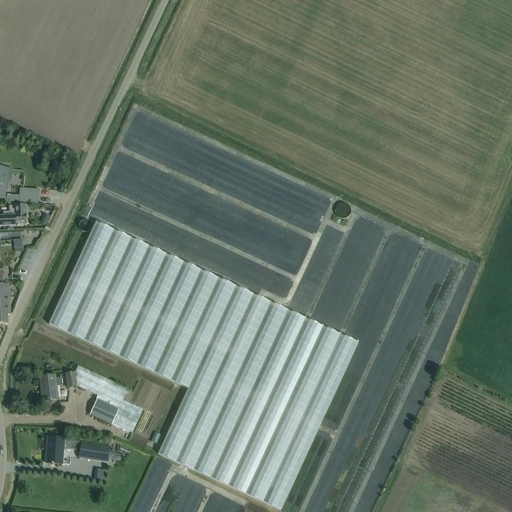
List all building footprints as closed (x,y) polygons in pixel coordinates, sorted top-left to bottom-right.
[(59,163),(54,161),(50,171),(55,173),(59,163)] [(0,198),(4,199),(6,183),(11,183),(13,170),(8,169),(0,168),(0,198)] [(38,204),(39,190),(20,189),(19,196),(7,195),(6,201),(38,204)] [(15,223),(26,223),(25,205),(8,206),(8,212),(5,212),(5,216),(0,216),(0,227),(15,226),(15,223)] [(96,221),(48,324),(188,389),(158,454),(280,511),(358,343),(96,221)] [(33,244),(26,265),(37,269),(45,248),(33,244)] [(8,285),(0,285),(0,324),(6,324),(6,315),(9,315),(8,285)] [(81,363),(84,384),(105,390),(106,397),(110,396),(111,403),(113,397),(111,384),(104,382),(103,375),(104,370),(98,371),(91,369),(90,360),(89,360),(74,356),(72,364),(72,365),(81,363)] [(55,376),(49,376),(39,378),(40,388),(41,388),(42,393),(41,393),(42,402),(58,400),(56,387),(62,386),(61,378),(55,379),(55,376)] [(118,422),(126,407),(104,396),(96,411),(118,422)] [(64,439),(57,438),(47,437),(46,451),(48,451),(48,455),(46,454),(45,463),(51,464),(51,465),(63,465),(63,450),(70,450),(71,441),(64,441),(64,439)] [(111,447),(81,443),(79,459),(108,464),(111,447)]
